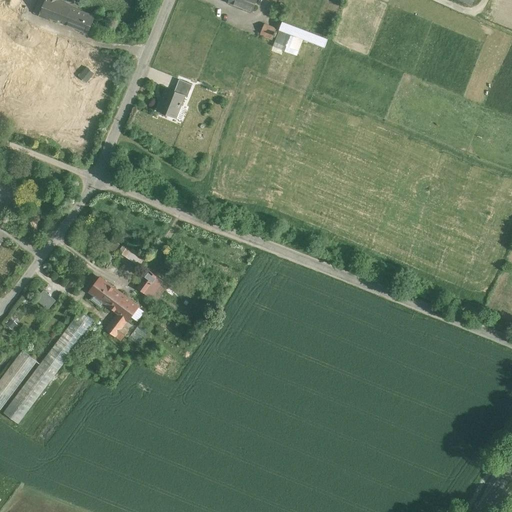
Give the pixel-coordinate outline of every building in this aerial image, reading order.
[(0,0),(0,25),(3,24),(11,57),(27,0),(0,0)] [(70,9),(56,4),(57,0),(39,0),(34,14),(49,21),(50,19),(64,25),(70,9)] [(256,0),(230,0),(229,3),(253,11),(256,0)] [(281,31),(327,46),(341,0),(315,0),(313,5),(310,4),(307,12),(304,11),(302,19),(296,17),(294,24),(285,20),(281,31)] [(83,14),(70,9),(64,25),(77,30),(83,14)] [(93,18),(83,14),(77,30),(87,34),(93,18)] [(276,29),(265,25),(261,36),(272,40),(276,29)] [(39,39),(20,93),(34,98),(53,44),(39,39)] [(202,77),(202,78),(209,82),(210,83),(223,89),(226,83),(234,81),(233,74),(241,69),(234,66),(239,63),(236,58),(237,56),(235,48),(231,49),(228,55),(222,57),(221,56),(220,50),(222,50),(227,52),(226,50),(215,45),(216,47),(219,58),(215,58),(214,62),(208,63),(202,77)] [(87,66),(80,75),(88,82),(95,72),(87,66)] [(194,85),(180,79),(175,91),(185,95),(185,96),(189,97),(194,85)] [(175,91),(168,88),(159,110),(171,115),(174,108),(179,110),(181,105),(184,106),(185,104),(182,102),(185,96),(185,95),(175,91)] [(20,191),(7,182),(0,191),(0,195),(11,204),(20,191)] [(147,258),(128,245),(122,255),(141,267),(147,258)] [(157,277),(150,272),(138,288),(145,294),(157,277)] [(157,277),(145,294),(151,298),(163,282),(157,277)] [(120,293),(100,278),(90,292),(94,295),(105,303),(110,307),(120,293)] [(43,290),(36,299),(49,309),(56,300),(43,290)] [(138,307),(120,293),(110,307),(118,313),(106,329),(115,337),(116,337),(122,328),(138,307)] [(94,295),(90,299),(101,308),(105,303),(94,295)] [(81,310),(3,413),(18,424),(96,321),(81,310)] [(122,328),(116,337),(121,341),(128,332),(122,328)] [(23,350),(0,380),(0,409),(1,410),(38,361),(23,350)]
